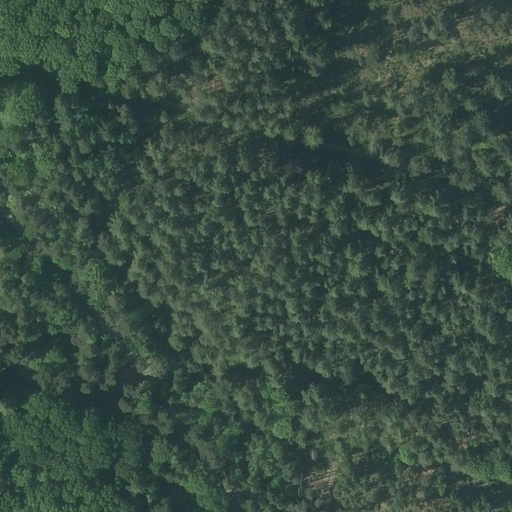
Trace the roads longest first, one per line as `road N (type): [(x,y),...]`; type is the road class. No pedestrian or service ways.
road 1 (track): [(511,197),(0,58)]
road 2 (tertiary): [(238,511),(149,371),(0,204)]
